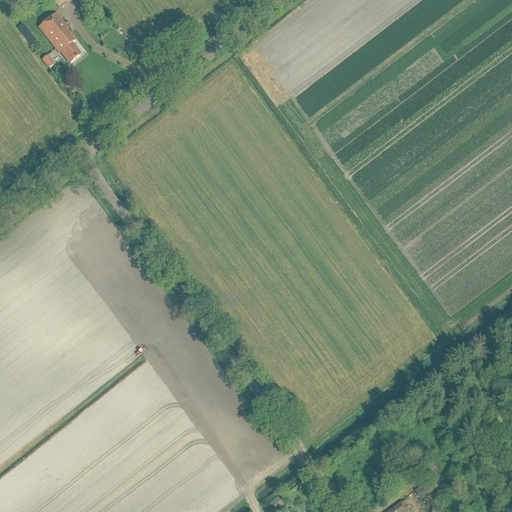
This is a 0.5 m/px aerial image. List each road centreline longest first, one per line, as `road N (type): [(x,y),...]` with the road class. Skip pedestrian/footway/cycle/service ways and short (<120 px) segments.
road 1 (unclassified): [(344,511),(81,156)]
road 2 (tertiary): [(81,156),(283,0)]
road 3 (track): [(314,472),(511,322)]
